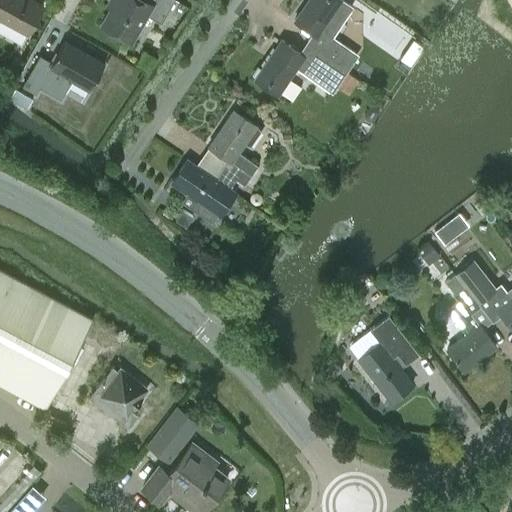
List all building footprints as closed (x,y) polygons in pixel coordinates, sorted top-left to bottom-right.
[(0,0),(0,19),(28,35),(44,5),(35,0),(0,0)] [(113,0),(115,1),(102,23),(131,40),(146,14),(161,23),(174,0),(113,0)] [(288,15),(293,6),(284,0),(278,8),(288,15)] [(306,43),(344,68),(355,53),(332,37),(353,7),(342,0),(310,0),(296,21),(313,33),(306,43)] [(40,54),(22,85),(35,93),(39,86),(61,99),(72,79),(89,89),(104,63),(65,40),(52,62),(40,54)] [(344,68),(306,43),(300,52),(283,40),(256,79),(278,94),(298,65),(331,87),(344,68)] [(353,62),(347,70),(356,76),(361,69),(362,67),(353,62)] [(357,80),(347,73),(338,86),(348,93),(357,80)] [(15,88),(10,97),(27,107),(33,98),(15,88)] [(261,130),(256,125),(234,110),(210,146),(227,158),(214,177),(219,180),(218,181),(230,189),(231,187),(237,179),(245,185),(258,165),(239,151),(244,143),(251,145),(261,130)] [(283,143),(292,142),(291,133),(282,134),(283,143)] [(238,192),(231,187),(230,189),(218,181),(219,180),(214,177),(188,159),(172,181),(198,199),(192,208),(212,222),(217,214),(221,217),(238,192)] [(262,200),(261,195),(257,192),(252,193),(250,197),(250,202),(254,205),(259,204),(262,200)] [(176,219),(186,226),(193,216),(183,209),(176,219)] [(459,212),(435,230),(444,243),(469,224),(459,212)] [(431,245),(423,252),(430,262),(439,255),(431,245)] [(474,259),(456,273),(465,285),(470,292),(480,306),(492,321),(502,314),(511,328),(511,286),(507,291),(501,283),(494,287),(474,259)] [(0,269),(0,383),(44,407),(69,360),(77,345),(91,319),(0,269)] [(470,292),(455,273),(446,281),(455,293),(453,294),(458,301),(447,308),(466,334),(447,348),(463,370),(497,346),(484,328),(492,321),(480,306),(470,292)] [(372,329),(350,346),(359,358),(391,401),(413,385),(401,368),(420,354),(403,331),(401,329),(390,315),(372,329)] [(77,345),(69,360),(74,363),(82,348),(77,345)] [(334,361),(325,369),(331,377),(341,370),(334,361)] [(137,413),(131,409),(147,388),(120,368),(118,370),(112,366),(90,396),(128,425),(137,413)] [(201,422),(177,404),(147,442),(170,461),(201,422)] [(159,466),(142,487),(162,502),(174,487),(203,509),(227,478),(212,466),(216,462),(192,443),(168,473),(159,466)]
